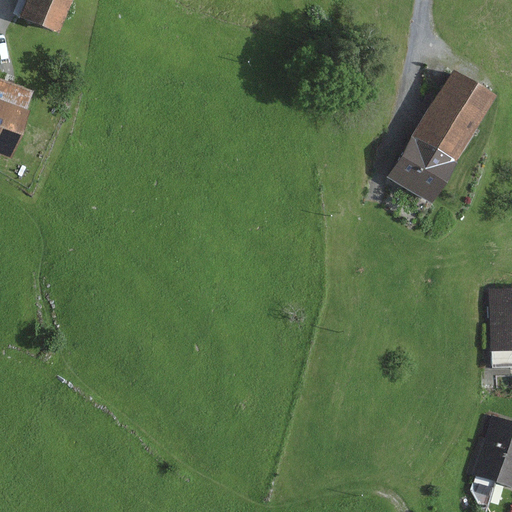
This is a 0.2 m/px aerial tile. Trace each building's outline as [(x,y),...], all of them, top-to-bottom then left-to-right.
[(71,0),(26,0),(20,14),(57,31),(71,0)] [(496,96),(453,70),(389,177),(433,203),(496,96)] [(35,93),(0,79),(0,152),(10,157),(35,93)] [(511,289),(491,290),(491,351),(511,351),(511,289)] [(511,422),(495,416),(470,490),(482,511),(485,511),(496,483),(511,487),(511,422)]
